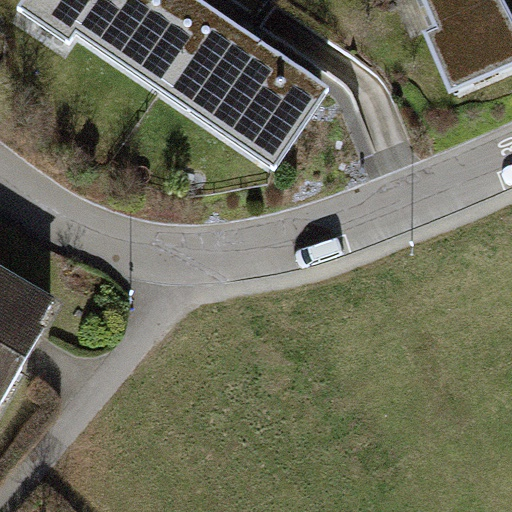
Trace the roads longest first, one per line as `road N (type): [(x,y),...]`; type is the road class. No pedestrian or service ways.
road 1 (residential): [(511,176),(245,261),(203,262)]
road 2 (residential): [(203,262),(0,510)]
road 3 (residential): [(203,262),(14,196),(0,183)]
